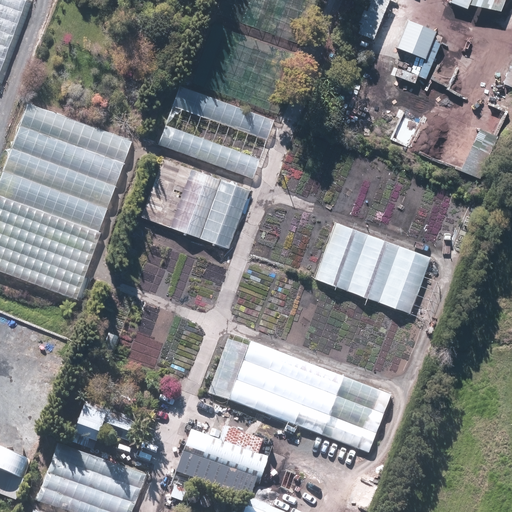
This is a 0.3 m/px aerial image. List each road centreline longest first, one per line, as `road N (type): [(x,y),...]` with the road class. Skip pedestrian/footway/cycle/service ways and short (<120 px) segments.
road 1 (track): [(335,0),(147,511)]
road 2 (track): [(360,511),(448,270),(431,246),(266,188)]
road 3 (track): [(115,286),(404,391)]
